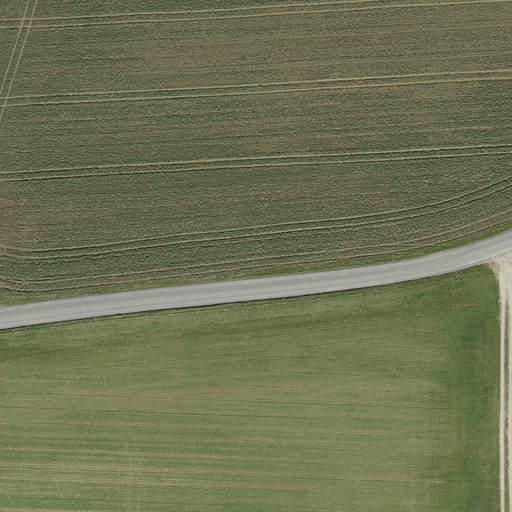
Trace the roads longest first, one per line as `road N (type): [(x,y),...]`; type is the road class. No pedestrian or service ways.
road 1 (residential): [(0,319),(419,270),(511,245)]
road 2 (track): [(507,247),(508,511)]
